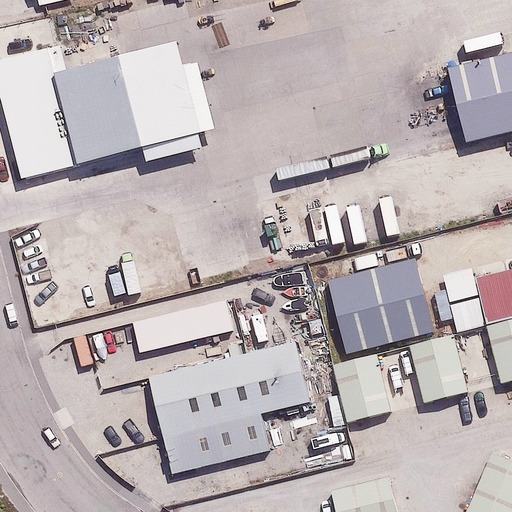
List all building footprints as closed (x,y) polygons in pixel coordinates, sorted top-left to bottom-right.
[(168,45),(51,75),(73,162),(190,133),(168,45)] [(0,152),(7,179),(73,162),(44,50),(0,61),(0,152)] [(511,53),(448,69),(466,140),(511,128),(511,53)] [(328,282),(346,354),(435,332),(417,260),(328,282)] [(511,275),(469,286),(481,332),(511,324),(511,275)] [(132,322),(139,353),(234,331),(227,300),(132,322)] [(511,324),(481,332),(495,389),(511,384),(511,324)] [(454,337),(411,347),(424,400),(467,389),(454,337)] [(309,401),(294,343),(151,379),(174,471),(265,448),(257,415),(309,401)] [(376,356),(337,365),(351,419),(390,410),(376,356)] [(511,511),(511,459),(489,450),(463,511),(511,511)] [(385,511),(379,485),(325,498),(327,511),(385,511)]
